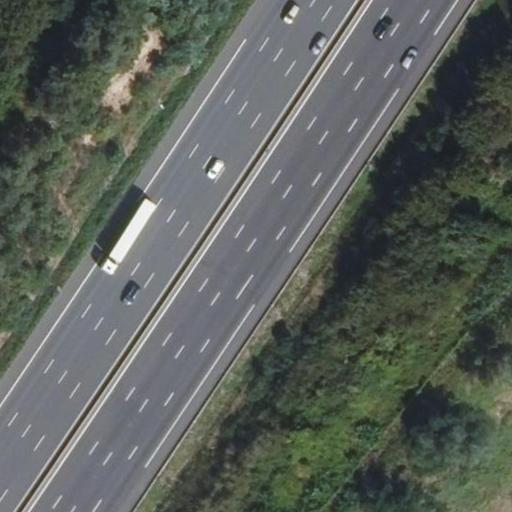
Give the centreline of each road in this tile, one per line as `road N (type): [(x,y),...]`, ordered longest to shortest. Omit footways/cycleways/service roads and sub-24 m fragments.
road 1 (motorway): [(73,511),(415,0)]
road 2 (motorway): [(311,0),(0,465)]
road 3 (track): [(511,172),(376,206)]
